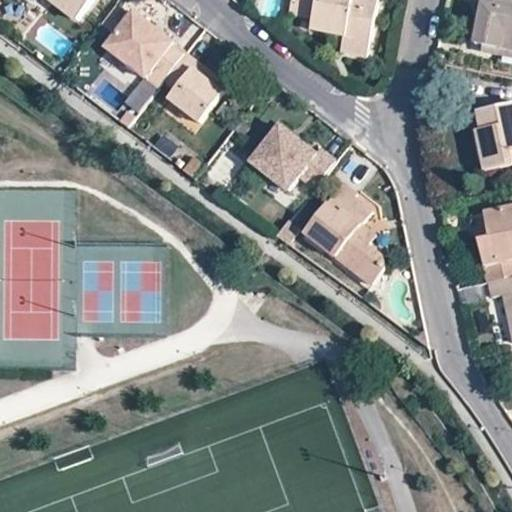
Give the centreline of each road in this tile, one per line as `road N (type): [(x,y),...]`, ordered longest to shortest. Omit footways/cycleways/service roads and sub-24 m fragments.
road 1 (residential): [(403,136),(452,363),(511,456)]
road 2 (residential): [(200,0),(360,125),(403,136)]
road 3 (residential): [(426,0),(403,136)]
